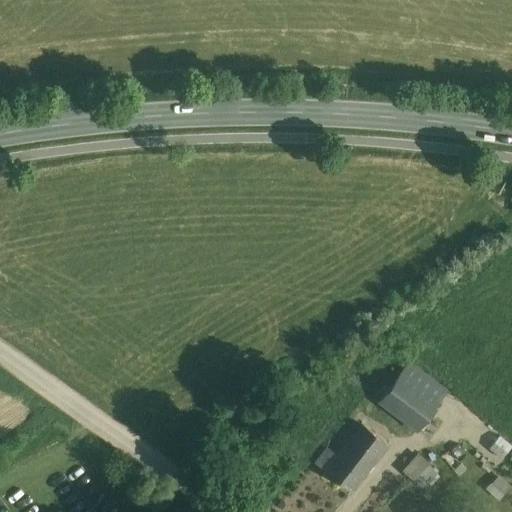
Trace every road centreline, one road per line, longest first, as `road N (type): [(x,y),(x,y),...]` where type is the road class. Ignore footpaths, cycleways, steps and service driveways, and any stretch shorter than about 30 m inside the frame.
road 1 (secondary): [(0,133),(120,118),(345,115),(511,132)]
road 2 (unclassified): [(0,356),(228,511)]
